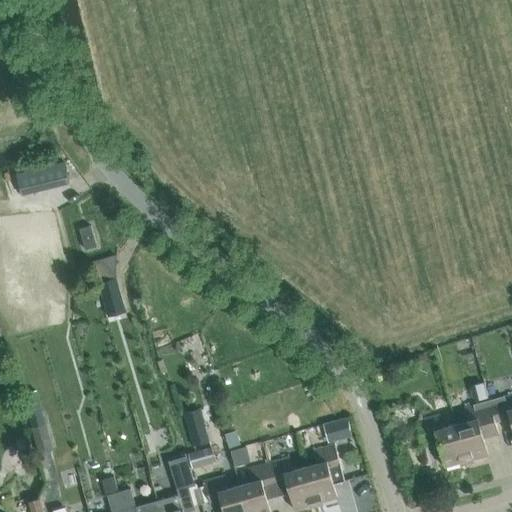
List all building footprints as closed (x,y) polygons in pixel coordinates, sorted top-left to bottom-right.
[(34,191),(69,183),(64,162),(29,171),(34,191)] [(85,249),(96,246),(91,225),(79,229),(85,249)] [(115,276),(98,281),(108,316),(125,311),(115,276)] [(35,390),(21,394),(38,454),(52,449),(35,390)] [(511,394),(489,401),(494,422),(509,418),(511,428),(511,394)] [(480,426),(494,422),(489,401),(464,408),(468,421),(456,424),(467,463),(474,462),(473,459),(488,455),(480,426)] [(201,408),(185,412),(189,426),(194,445),(209,441),(204,422),(201,408)] [(467,463),(456,424),(444,427),(440,414),(415,421),(421,442),(436,438),(444,467),(459,463),(460,465),(467,463)] [(341,419),(324,424),(328,439),(351,434),(347,418),(341,419)] [(230,450),(240,446),(235,431),(225,434),(230,450)] [(305,467),(316,506),(323,504),(322,501),(337,497),(329,469),(340,465),(334,444),(313,450),(317,463),(305,467)] [(193,452),(188,453),(193,468),(215,462),(211,447),(206,448),(193,452)] [(188,485),(195,483),(195,482),(187,455),(175,459),(183,486),(188,485)] [(316,506),(305,467),(293,470),(289,457),(268,463),(274,484),(286,481),(294,509),(308,505),(309,508),(316,506)] [(270,511),(263,487),(274,484),(268,463),(248,469),(251,482),(239,485),(246,511),(270,511)] [(246,511),(239,485),(227,488),(224,476),(203,481),(204,486),(208,502),(209,502),(220,499),(223,511),(246,511)] [(195,483),(188,485),(194,506),(201,504),(197,488),(195,482),(195,483)] [(157,500),(159,511),(188,511),(195,510),(194,506),(188,485),(176,489),(178,494),(157,500)] [(204,486),(197,488),(201,504),(208,502),(204,486)] [(159,511),(157,500),(135,506),(130,488),(119,492),(124,511),(159,511)] [(124,511),(119,492),(107,495),(111,511),(124,511)] [(30,511),(43,511),(39,498),(28,501),(30,511)]
